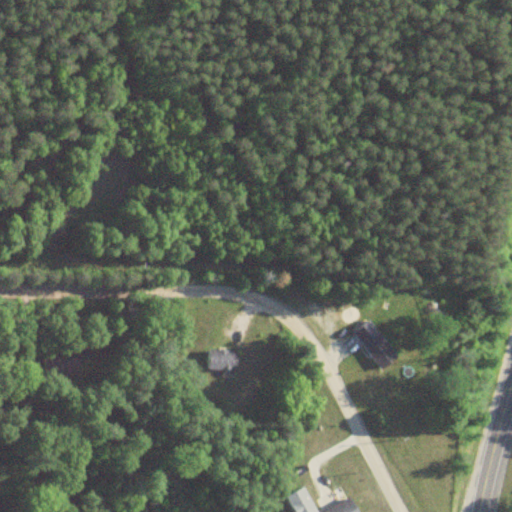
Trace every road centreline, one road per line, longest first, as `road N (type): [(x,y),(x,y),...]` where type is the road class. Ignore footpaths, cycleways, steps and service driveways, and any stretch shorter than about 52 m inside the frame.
road 1 (residential): [(397,511),(321,360),(298,328),(263,307),(195,291),(0,291)]
road 2 (tertiary): [(477,511),(511,378)]
